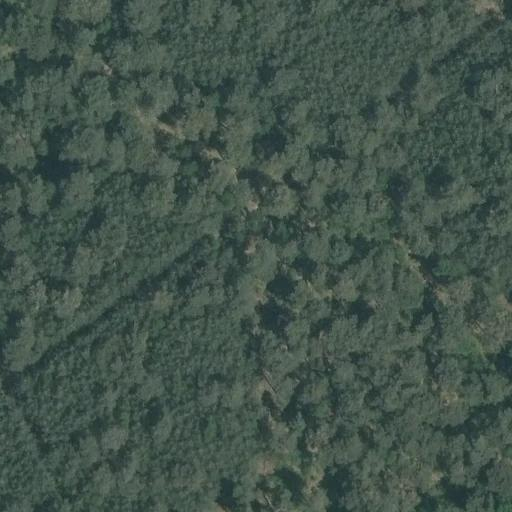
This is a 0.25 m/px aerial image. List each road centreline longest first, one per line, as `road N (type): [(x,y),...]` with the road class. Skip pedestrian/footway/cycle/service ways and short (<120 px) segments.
road 1 (track): [(0,394),(511,13)]
road 2 (track): [(0,361),(69,511)]
